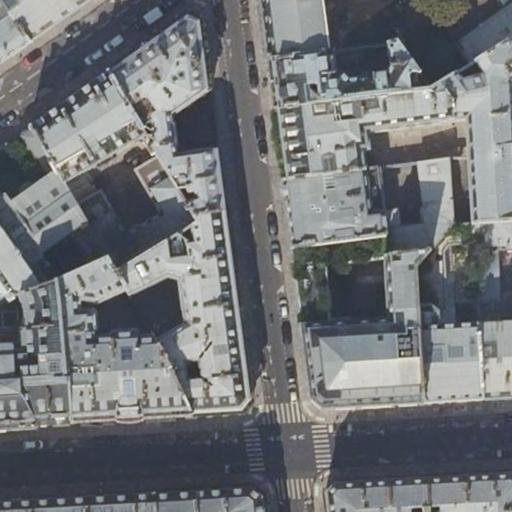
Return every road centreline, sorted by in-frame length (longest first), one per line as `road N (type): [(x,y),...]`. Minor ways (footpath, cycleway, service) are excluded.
road 1 (residential): [(286,450),(229,0)]
road 2 (residential): [(0,468),(286,450)]
road 3 (residential): [(286,450),(511,436)]
road 4 (residential): [(143,0),(0,102)]
